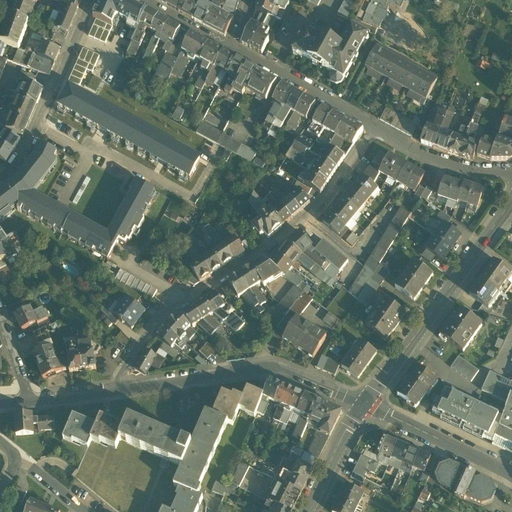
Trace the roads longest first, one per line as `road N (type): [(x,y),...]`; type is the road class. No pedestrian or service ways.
road 1 (residential): [(373,127),(308,217),(163,315),(114,389)]
road 2 (residential): [(361,405),(275,368),(114,389)]
road 3 (residential): [(511,207),(361,405)]
road 4 (residential): [(0,178),(18,166),(91,0)]
road 5 (residential): [(361,405),(511,477)]
road 6 (residential): [(373,127),(231,48)]
road 7 (residential): [(373,127),(451,167),(511,173)]
road 8 (residential): [(361,405),(305,511)]
